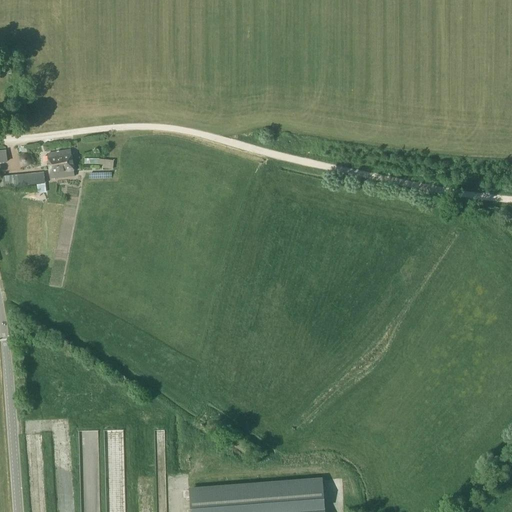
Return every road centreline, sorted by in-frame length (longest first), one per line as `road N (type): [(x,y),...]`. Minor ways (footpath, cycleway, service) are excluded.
road 1 (track): [(0,140),(164,128),(339,175),(511,200)]
road 2 (tertiary): [(18,511),(0,318)]
